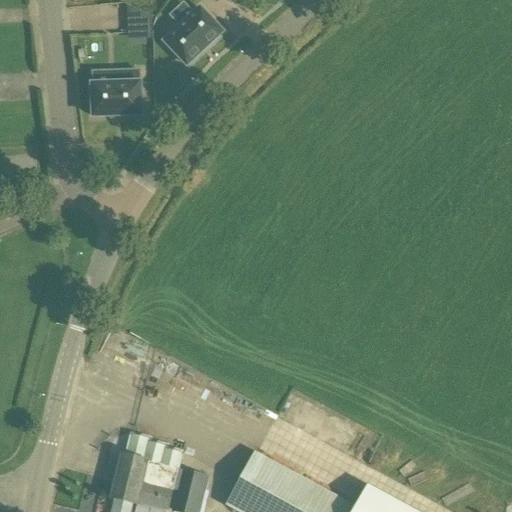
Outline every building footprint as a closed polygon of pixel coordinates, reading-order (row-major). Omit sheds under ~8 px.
[(161,42),(187,69),(225,33),(200,6),(161,42)] [(116,82),(90,83),(91,120),(144,118),(143,81),(140,81),(140,70),(116,71),(116,82)] [(132,511),(134,504),(137,505),(138,502),(169,509),(181,453),(164,449),(165,446),(148,442),(148,440),(131,436),(126,457),(123,456),(122,460),(114,458),(109,479),(117,481),(113,500),(115,500),(111,511),(132,511)] [(357,508),(255,454),(226,507),(236,511),(415,511),(368,486),(357,508)] [(201,511),(209,477),(180,471),(171,511),(201,511)]
